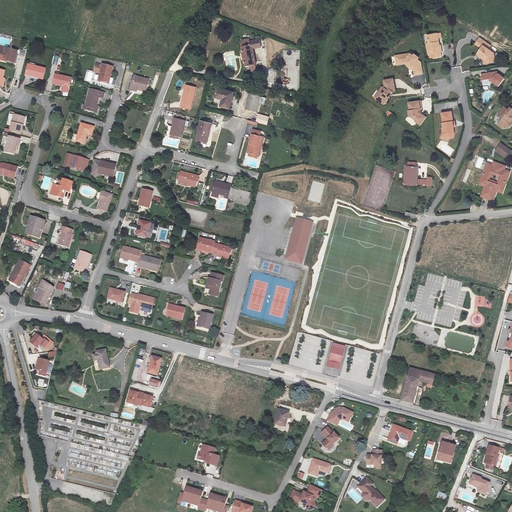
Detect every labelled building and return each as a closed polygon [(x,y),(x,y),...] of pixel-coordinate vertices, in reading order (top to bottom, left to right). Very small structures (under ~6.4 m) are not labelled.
[(492,47),(481,40),(476,47),(481,51),(477,57),(485,62),(486,65),(495,64),(494,55),(489,51),(492,47)] [(435,41),(426,43),(428,51),(426,51),(427,58),(440,55),(439,49),(437,49),(435,41)] [(255,43),(244,45),(248,65),(259,63),(255,43)] [(18,55),(6,52),(5,54),(0,52),(0,61),(1,62),(1,64),(5,65),(5,63),(8,65),(7,66),(15,67),(18,55)] [(395,57),(396,62),(400,61),(401,64),(404,63),(410,68),(411,67),(413,68),(414,76),(422,74),(420,63),(417,60),(418,59),(414,55),(413,56),(410,54),(395,57)] [(485,62),(477,57),(477,58),(483,62),(484,65),(486,65),(485,62)] [(47,69),(29,63),(26,73),(44,79),(47,69)] [(112,71),(101,68),(96,84),(106,86),(108,81),(110,81),(112,71)] [(496,71),(480,74),(482,83),(486,82),(487,83),(490,83),(491,81),(498,85),(504,77),(497,73),(496,71)] [(71,79),(55,74),(52,84),(68,88),(71,79)] [(382,92),(378,97),(386,103),(391,95),(393,95),(393,93),(397,90),(395,77),(386,79),(387,84),(386,86),(384,85),(380,90),(382,92)] [(129,93),(136,95),(144,97),(147,85),(133,81),(129,93)] [(188,113),(194,92),(186,90),(180,111),(188,113)] [(231,96),(215,91),(212,100),(219,102),(217,110),(227,112),(231,96)] [(104,103),(106,98),(91,94),(85,114),(93,116),(95,109),(98,109),(100,102),(104,103)] [(258,100),(248,97),(244,113),(254,115),(258,100)] [(415,116),(415,121),(420,124),(426,117),(421,113),(420,113),(419,109),(422,109),(421,101),(409,102),(411,110),(409,110),(410,116),(415,116)] [(500,108),(494,116),(499,119),(495,124),(499,127),(504,126),(507,122),(510,119),(507,117),(510,112),(511,113),(511,112),(511,104),(510,103),(504,111),(500,108)] [(452,111),(444,113),(445,124),(446,128),(444,129),(445,133),(442,136),(450,142),(454,136),(455,132),(452,111)] [(24,123),(13,120),(8,136),(19,139),(24,123)] [(172,122),(170,132),(173,132),(171,141),(179,143),(183,125),(172,122)] [(93,127),(81,124),(76,140),(85,142),(87,134),(91,135),(93,127)] [(207,140),(210,127),(200,124),(196,137),(207,140)] [(257,158),(262,139),(257,138),(258,133),(250,131),(246,149),(248,149),(247,156),(257,158)] [(18,145),(8,142),(4,157),(14,160),(18,145)] [(511,152),(511,151),(500,143),(495,153),(509,160),(511,152)] [(480,169),(484,158),(479,156),(475,167),(480,169)] [(76,170),(82,172),(85,163),(67,158),(62,169),(74,173),(76,170)] [(113,178),(116,166),(95,159),(91,173),(98,175),(99,173),(113,178)] [(503,169),(492,164),(490,170),(484,167),(481,176),(483,177),(480,186),(485,188),(483,195),(481,194),(479,200),(491,204),(492,200),(491,199),(494,192),(498,194),(502,184),(505,185),(508,176),(501,174),(503,169)] [(0,166),(0,175),(5,177),(5,179),(14,182),(17,171),(8,168),(8,169),(0,166)] [(402,168),(401,175),(400,187),(415,189),(417,170),(402,168)] [(196,180),(178,175),(176,184),(184,186),(183,188),(193,191),(196,180)] [(214,193),(229,197),(231,188),(232,185),(216,181),(214,193)] [(69,198),(72,188),(62,185),(60,192),(53,190),(50,200),(58,204),(60,200),(63,201),(65,197),(69,198)] [(231,188),(229,197),(228,200),(246,205),(249,193),(231,188)] [(143,191),(140,199),(143,200),(141,208),(150,210),(154,193),(143,191)] [(110,203),(100,199),(97,207),(99,208),(95,216),(104,219),(110,203)] [(314,222),(296,218),(285,261),(303,265),(314,222)] [(30,220),(26,229),(32,231),(30,239),(37,242),(42,225),(30,220)] [(146,237),(150,223),(139,220),(136,228),(139,228),(137,235),(146,237)] [(156,240),(165,242),(169,229),(160,227),(156,240)] [(24,237),(30,239),(32,231),(26,229),(24,237)] [(68,235),(58,231),(57,235),(59,236),(54,249),(64,253),(69,239),(67,239),(68,235)] [(210,252),(212,243),(212,242),(199,238),(196,249),(210,252)] [(231,248),(212,243),(210,252),(217,254),(216,256),(228,259),(231,248)] [(137,267),(139,260),(140,256),(122,251),(119,262),(137,267)] [(90,259),(80,255),(73,272),(81,276),(84,270),(85,270),(90,259)] [(159,265),(139,260),(137,267),(136,270),(147,274),(148,273),(156,275),(159,265)] [(18,291),(27,269),(15,264),(6,286),(18,291)] [(299,277),(300,269),(285,267),(284,276),(299,277)] [(207,278),(205,285),(210,286),(209,290),(208,294),(217,297),(221,281),(222,282),(224,276),(211,273),(209,279),(207,278)] [(42,277),(30,303),(40,307),(39,310),(42,312),(51,290),(61,294),(65,285),(60,283),(52,280),(51,282),(42,277)] [(122,297),(107,293),(104,302),(119,306),(122,297)] [(478,305),(486,307),(489,298),(481,296),(480,300),(478,305)] [(134,309),(139,310),(150,313),(153,303),(136,298),(136,300),(132,299),(130,306),(134,308),(134,309)] [(184,312),(168,308),(165,320),(181,325),(184,312)] [(211,320),(201,317),(197,331),(207,334),(211,320)] [(45,341),(40,335),(31,341),(36,348),(45,341)] [(345,344),(333,341),(327,366),(338,370),(343,352),(345,344)] [(110,368),(106,350),(92,353),(93,362),(98,361),(100,370),(110,368)] [(39,360),(38,364),(40,364),(38,371),(46,373),(49,362),(39,360)] [(151,376),(155,362),(146,360),(142,373),(151,376)] [(411,367),(402,399),(413,402),(419,380),(428,382),(427,386),(432,387),(435,374),(411,367)] [(156,385),(148,382),(146,389),(153,391),(156,385)] [(132,403),(124,402),(122,413),(133,415),(133,414),(144,417),(147,407),(140,406),(140,404),(132,402),(132,403)] [(330,414),(325,424),(334,428),(337,421),(336,420),(340,418),(342,419),(343,420),(344,417),(349,419),(351,414),(341,409),(339,410),(339,409),(333,411),(334,413),(332,414),(330,414)] [(278,431),(281,418),(272,416),(269,428),(278,431)] [(406,441),(409,433),(393,426),(386,442),(394,445),(397,437),(406,441)] [(332,435),(326,429),(320,434),(326,440),(321,446),(326,451),(328,451),(332,447),(332,446),(338,440),(333,434),(332,435)] [(447,465),(452,447),(440,444),(436,462),(447,465)] [(216,449),(201,445),(196,457),(205,462),(215,466),(219,457),(214,454),(216,449)] [(488,466),(494,450),(485,447),(478,463),(488,466)] [(374,457),(365,456),(364,462),(371,463),(372,465),(372,466),(372,469),(377,469),(379,452),(374,452),(374,457)] [(328,466),(312,461),(307,475),(316,478),(318,472),(326,475),(328,474),(330,469),(328,466)] [(364,478),(356,485),(362,492),(360,493),(359,494),(359,497),(362,500),(364,501),(366,500),(374,508),(381,502),(373,493),(372,493),(368,488),(370,486),(364,478)] [(477,498),(481,486),(464,478),(461,487),(469,490),(467,494),(477,498)] [(202,494),(185,489),(183,495),(180,494),(176,505),(180,506),(181,503),(198,508),(197,511),(200,511),(204,511),(205,510),(211,511),(224,511),(226,508),(224,507),(226,501),(209,496),(207,503),(200,500),(202,494)] [(315,499),(303,494),(301,496),(292,492),(289,500),(298,504),(299,502),(307,506),(309,511),(315,509),(313,504),(315,499)] [(446,498),(436,494),(434,499),(444,503),(446,498)] [(307,511),(309,511),(307,506),(299,502),(298,504),(305,508),(307,511)] [(242,505),(235,503),(231,511),(250,511),(251,509),(246,507),(241,506),(242,505)]
